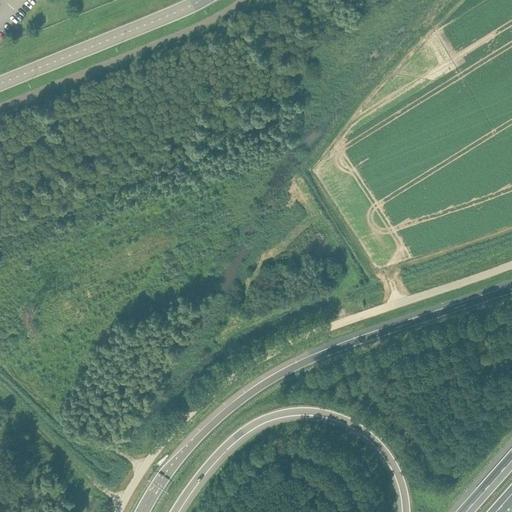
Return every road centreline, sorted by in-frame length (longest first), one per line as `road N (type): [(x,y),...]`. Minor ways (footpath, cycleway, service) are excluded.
road 1 (unclassified): [(511,264),(342,321),(255,362),(155,448),(118,511)]
road 2 (motorway): [(511,290),(331,351),(265,383),(193,442),(146,511)]
road 3 (motorway): [(174,511),(235,434),(262,418),(304,411),(345,420),(376,442),(402,484),(406,511)]
road 4 (unclassified): [(0,84),(213,0)]
